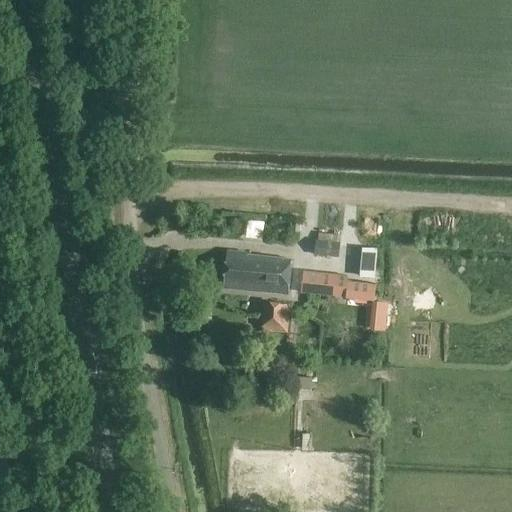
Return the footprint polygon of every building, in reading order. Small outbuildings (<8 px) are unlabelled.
[(318,254),(340,255),(341,240),(320,238),(318,254)] [(247,253),(228,252),(224,288),(288,294),(291,259),(247,255),(247,253)] [(336,274),(303,270),(301,293),(334,296),(336,274)] [(267,303),(265,315),(264,329),(287,333),(291,306),(267,303)] [(310,404),(311,382),(302,382),(301,403),(310,404)]
